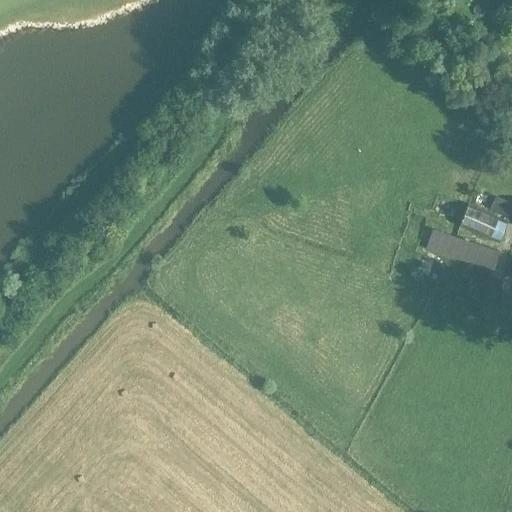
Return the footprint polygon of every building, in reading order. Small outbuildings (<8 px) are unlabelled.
[(455,218),(459,206),(459,205),(437,198),(432,210),(455,218)] [(507,215),(509,205),(491,200),(489,211),(507,215)] [(467,206),(465,210),(462,209),(457,220),(460,221),(460,222),(465,224),(463,227),(498,243),(507,223),(467,206)] [(499,251),(432,228),(426,248),(493,270),(499,251)] [(447,291),(460,295),(465,280),(452,276),(447,291)] [(471,299),(480,302),(482,295),(496,299),(501,280),(489,276),(486,286),(476,283),(471,299)]
